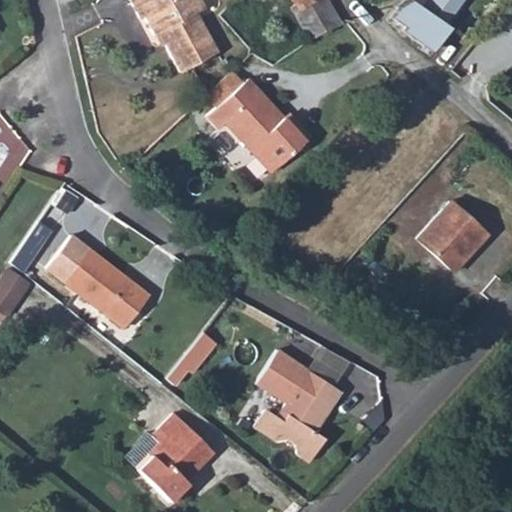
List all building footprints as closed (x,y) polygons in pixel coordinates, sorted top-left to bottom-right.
[(128,0),(138,19),(143,17),(153,36),(158,33),(178,73),(216,52),(195,12),(204,8),(199,0),(128,0)] [(291,0),(294,3),(290,8),(308,41),(342,23),(341,21),(339,22),(325,0),(291,0)] [(404,26),(401,31),(430,52),(447,28),(443,26),(461,0),(423,0),(418,7),(409,0),(405,0),(393,18),(404,26)] [(214,108),(241,83),(230,71),(203,96),(214,108)] [(214,108),(206,116),(217,129),(223,123),(269,172),(308,137),(291,119),(287,124),(245,79),(241,83),(214,108)] [(485,235),(448,201),(415,239),(452,272),(485,235)] [(147,296),(71,236),(45,270),(121,329),(147,296)] [(0,323),(27,284),(7,269),(0,279),(0,323)] [(214,343),(201,333),(188,348),(164,379),(172,385),(185,369),(190,373),(214,343)] [(279,398),(285,402),(275,417),(262,409),(252,426),(274,441),(285,440),(293,445),(296,455),(308,463),(323,439),(313,432),(339,392),(275,350),(253,383),(278,399),(279,398)] [(145,454),(148,457),(135,470),(168,503),(186,485),(180,478),(184,474),(188,477),(211,454),(172,414),(149,437),(156,444),(145,454)]
